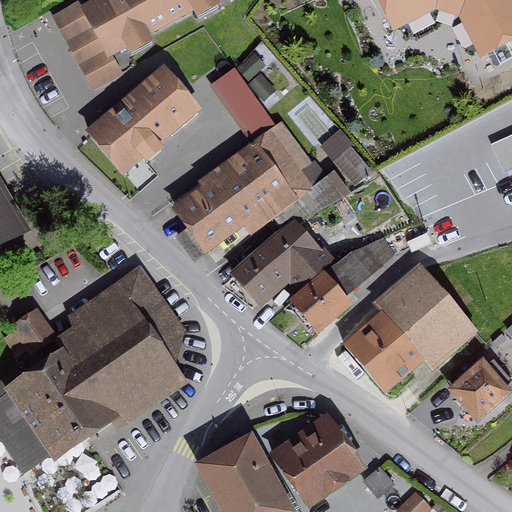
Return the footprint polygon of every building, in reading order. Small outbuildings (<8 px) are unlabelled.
[(109,0),(86,13),(109,55),(208,0),(109,0)] [(382,0),(396,25),(444,0),(455,0),(483,53),(511,37),(511,3),(510,0),(382,0)] [(333,47),(342,41),(329,22),(304,38),(312,51),(328,41),(333,47)] [(232,71),(212,85),(251,140),(272,125),(232,71)] [(166,130),(171,136),(198,113),(168,77),(94,139),(120,169),(166,130)] [(275,217),(285,230),(298,225),(343,199),(326,179),(310,191),(298,174),(308,167),(278,127),(201,185),(209,196),(181,217),(204,247),(256,208),(267,223),(275,217)] [(511,169),(511,140),(495,148),(505,172),(511,169)] [(357,184),(364,178),(366,181),(371,176),(350,152),(337,163),(357,184)] [(0,224),(16,215),(0,188),(0,224)] [(332,265),(298,225),(285,230),(233,276),(258,303),(288,277),(300,291),(332,265)] [(392,256),(382,240),(366,248),(327,278),(324,275),(292,303),(318,333),(351,305),(344,298),(392,256)] [(448,356),(475,332),(422,270),(392,293),(405,308),(351,353),(381,388),(435,341),(448,356)] [(75,316),(78,339),(82,345),(64,357),(61,352),(50,359),(53,364),(0,401),(0,439),(23,474),(173,371),(172,370),(180,340),(135,276),(111,292),(119,304),(106,314),(97,301),(75,316)] [(57,343),(38,315),(11,334),(14,338),(5,345),(17,362),(25,355),(29,361),(57,343)] [(478,418),(506,394),(503,390),(511,382),(511,381),(494,361),(485,370),(482,367),(454,391),(478,418)] [(300,508),(359,468),(323,419),(317,424),(318,425),(274,454),(293,481),(285,486),(300,508)] [(280,481),(273,485),(250,442),(201,468),(225,511),(291,511),(297,509),(280,481)] [(378,498),(393,485),(380,470),(365,483),(378,498)] [(416,496),(400,511),(425,511),(428,509),(416,496)]
